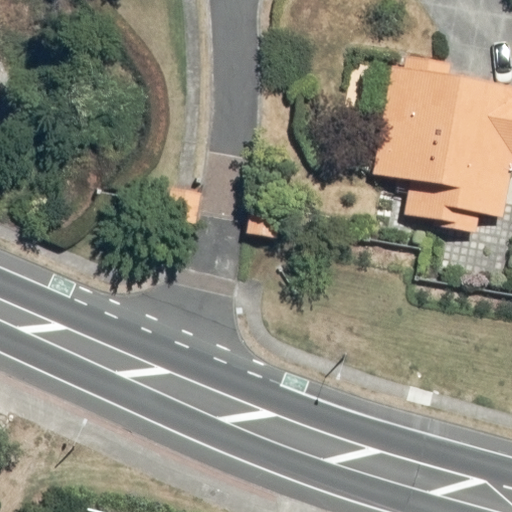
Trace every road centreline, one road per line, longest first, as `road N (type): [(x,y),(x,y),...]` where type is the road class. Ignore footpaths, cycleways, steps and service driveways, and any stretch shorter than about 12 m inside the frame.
road 1 (secondary): [(0,287),(173,363),(511,473)]
road 2 (secondary): [(443,511),(326,478),(0,341)]
